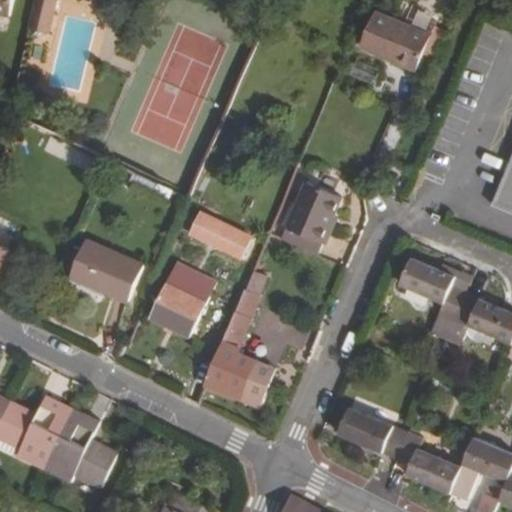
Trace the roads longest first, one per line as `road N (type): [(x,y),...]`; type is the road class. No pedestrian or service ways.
road 1 (residential): [(511,272),(412,228),(385,232),(284,465)]
road 2 (residential): [(0,325),(284,465)]
